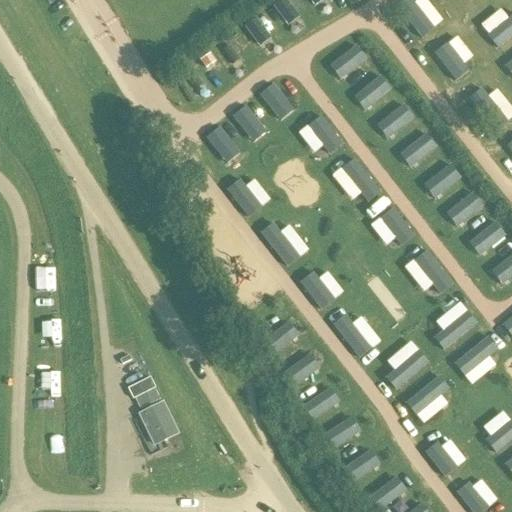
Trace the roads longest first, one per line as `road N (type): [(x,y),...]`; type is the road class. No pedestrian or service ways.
road 1 (unclassified): [(281,499),(0,44)]
road 2 (track): [(19,511),(25,238),(0,185)]
road 3 (unclassified): [(281,499),(251,508),(107,504)]
